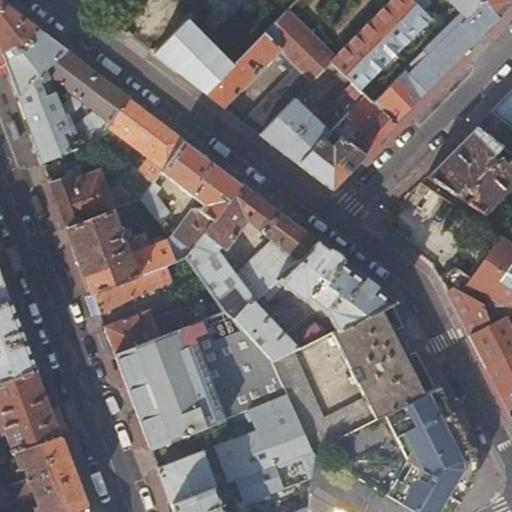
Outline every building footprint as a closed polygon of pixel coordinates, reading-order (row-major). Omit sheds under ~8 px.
[(0,0),(0,47),(17,94),(66,50),(0,0)] [(423,0),(391,0),(335,58),(332,61),(352,80),(354,83),(361,90),(366,95),(396,124),(501,17),(484,0),(454,0),(468,14),(406,77),(402,74),(381,96),(375,90),(373,91),(366,85),(372,79),(376,82),(383,74),(380,71),(432,18),(419,5),(423,0)] [(511,0),(484,0),(501,17),(511,4),(511,0)] [(299,66),(244,122),(261,135),(332,61),(335,58),(286,11),(235,64),(207,93),(225,108),(282,50),(299,66)] [(235,64),(188,18),(154,53),(207,93),(235,64)] [(17,94),(42,161),(97,140),(129,98),(66,50),(17,94)] [(345,87),(352,80),(332,61),(261,135),(299,164),(325,138),(351,111),(366,95),(361,90),(354,83),(318,120),(313,117),(317,113),(313,109),(339,81),(345,87)] [(511,89),(492,110),(511,127),(511,89)] [(333,146),(325,138),(299,164),(332,189),(396,124),(366,95),(351,111),(358,117),(353,121),(359,127),(363,123),(368,128),(356,140),(352,136),(347,141),(342,136),(333,146)] [(152,154),(139,171),(153,182),(161,172),(185,140),(129,98),(97,140),(112,151),(125,134),(152,154)] [(483,214),(511,184),(511,155),(504,164),(497,157),(493,161),(489,157),(501,146),(475,127),(427,176),(454,194),(467,181),(477,192),(467,203),(483,214)] [(194,208),(172,237),(186,256),(241,183),(185,140),(161,172),(180,186),(179,188),(191,196),(192,195),(204,204),(201,209),(199,207),(194,208)] [(124,178),(145,194),(153,183),(153,182),(139,171),(133,166),(124,178)] [(70,175),(50,182),(67,226),(114,209),(100,171),(72,180),(70,175)] [(418,182),(388,223),(434,256),(464,215),(418,182)] [(160,188),(153,183),(145,194),(140,199),(166,230),(170,226),(164,218),(170,212),(155,194),(160,188)] [(273,241),(296,259),(317,240),(241,183),(186,256),(228,307),(232,311),(252,294),(235,275),(215,250),(220,245),(225,248),(247,221),(273,241)] [(154,238),(168,233),(166,230),(140,199),(128,204),(154,238)] [(122,231),(114,209),(67,226),(92,293),(186,256),(172,237),(130,254),(132,258),(127,260),(123,252),(128,247),(125,238),(134,235),(131,227),(122,231)] [(470,283),(460,276),(453,286),(459,290),(470,296),(506,317),(511,321),(511,242),(501,235),(470,283)] [(327,310),(337,330),(392,304),(396,301),(396,300),(317,240),(296,259),(262,292),(267,298),(283,283),(305,300),(309,296),(327,310)] [(296,259),(273,241),(235,275),(252,294),(255,298),(262,292),(296,259)] [(169,270),(189,322),(228,307),(186,256),(92,293),(100,314),(165,283),(161,274),(169,270)] [(453,286),(460,276),(451,275),(441,279),(446,289),(452,285),(453,286)] [(0,303),(9,300),(0,277),(0,303)] [(449,295),(459,290),(453,286),(452,285),(446,289),(449,295)] [(298,348),(255,298),(252,294),(232,311),(273,361),(295,350),(298,348)] [(485,365),(511,351),(511,332),(506,317),(470,296),(454,305),(485,365)] [(0,383),(35,370),(9,300),(0,303),(0,383)] [(403,327),(392,304),(337,330),(333,332),(350,369),(348,369),(355,383),(357,382),(363,396),(325,414),(295,350),(273,361),(287,394),(313,450),(338,438),(435,390),(416,353),(405,358),(392,332),(403,327)] [(152,307),(104,325),(114,351),(182,325),(176,309),(155,317),(152,307)] [(287,394),(273,361),(232,311),(228,307),(189,322),(182,325),(114,351),(150,448),(249,409),(287,394)] [(301,330),(307,344),(323,337),(316,322),(301,330)] [(511,351),(485,365),(508,410),(511,407),(511,351)] [(6,434),(13,453),(60,437),(35,370),(0,383),(0,434),(0,436),(6,434)] [(477,457),(440,387),(435,390),(338,438),(358,476),(418,511),(452,511),(476,473),(477,457)] [(216,446),(230,482),(236,479),(313,450),(287,394),(249,409),(258,430),(216,446)] [(31,486),(40,511),(69,511),(86,506),(60,437),(13,453),(15,459),(21,457),(28,478),(24,479),(27,488),(31,486)] [(245,501),(311,477),(313,450),(236,479),(245,501)] [(418,511),(358,476),(313,450),(311,477),(308,509),(312,511),(418,511)] [(215,487),(202,451),(158,468),(171,504),(215,487)] [(221,502),(215,487),(171,504),(174,511),(224,511),(222,504),(225,503),(224,501),(221,502)] [(283,501),(287,511),(299,511),(304,511),(305,493),(283,501)]
